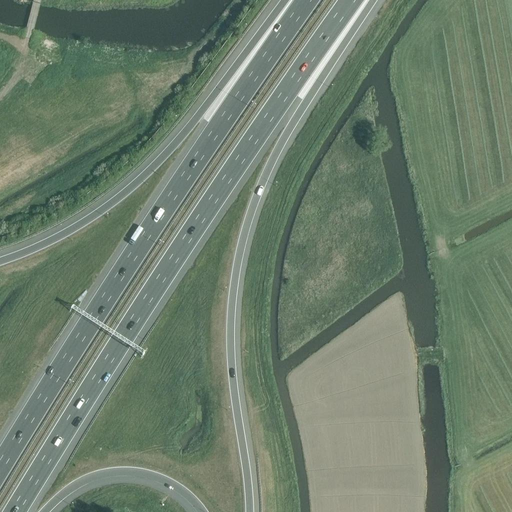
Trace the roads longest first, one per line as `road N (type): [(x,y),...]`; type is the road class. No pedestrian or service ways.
road 1 (motorway): [(14,511),(115,348),(352,0)]
road 2 (motorway): [(308,0),(83,328),(0,469)]
road 3 (motorway): [(249,511),(230,336),(243,238),(273,158),(375,0)]
road 4 (motorway): [(285,0),(210,99),(107,205),(72,230),(0,260)]
road 5 (motorway): [(44,511),(80,483),(128,472),(167,483),(201,511)]
